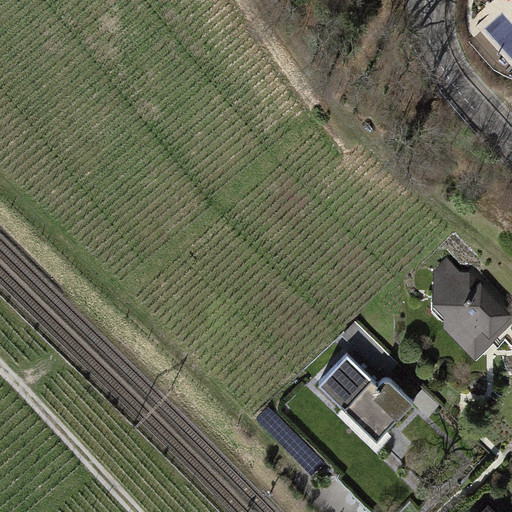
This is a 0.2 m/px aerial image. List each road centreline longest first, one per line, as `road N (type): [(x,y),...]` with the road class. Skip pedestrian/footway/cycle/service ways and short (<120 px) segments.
road 1 (track): [(135,511),(0,365)]
road 2 (residential): [(511,145),(443,64),(432,0)]
